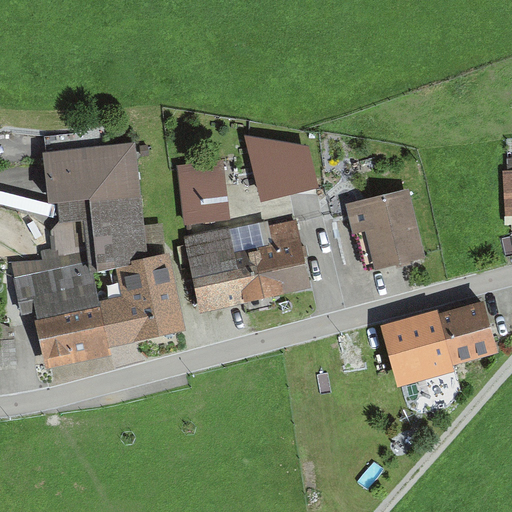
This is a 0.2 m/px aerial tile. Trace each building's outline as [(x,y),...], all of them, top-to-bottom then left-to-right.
[(319,187),(313,131),(251,137),(258,194),(319,187)] [(54,361),(185,332),(169,260),(153,262),(138,148),(52,155),(59,203),(86,201),(92,253),(41,260),(43,269),(16,273),(21,301),(40,298),(54,361)] [(511,168),(503,169),(506,232),(511,231),(511,168)] [(404,189),(367,198),(374,229),(364,231),(372,267),(420,256),(404,189)] [(299,223),(274,228),(279,250),(233,260),(223,214),(193,221),(197,242),(191,243),(205,313),(313,291),(299,223)] [(495,352),(483,304),(443,313),(444,320),(397,331),(407,373),(495,352)]
